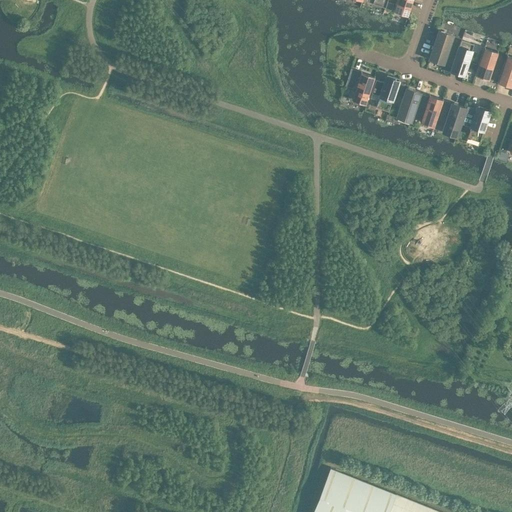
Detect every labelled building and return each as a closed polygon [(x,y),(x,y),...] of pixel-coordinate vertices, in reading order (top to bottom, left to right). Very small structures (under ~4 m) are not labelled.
[(407,17),(412,0),(397,0),(394,10),(407,14),(406,17),(407,17)] [(440,30),(439,29),(430,58),(443,63),(452,36),(440,31),(440,30)] [(466,66),(474,43),(461,39),(450,72),(457,74),(460,64),(466,66)] [(485,44),(474,76),(475,77),(476,74),(489,78),(493,67),(494,67),(495,62),(498,52),(485,47),(486,44),(485,44)] [(508,52),(497,84),(498,84),(499,81),(511,86),(511,85),(511,56),(507,55),(508,52)] [(351,68),(349,73),(356,76),(358,70),(351,68)] [(374,76),(361,72),(357,83),(356,83),(355,88),(352,98),(365,102),(364,105),(365,106),(376,73),(375,73),(374,76)] [(378,81),(374,93),(380,95),(376,106),(388,110),(399,78),(393,76),(390,85),(378,81)] [(400,78),(395,95),(399,96),(405,80),(400,78)] [(420,91),(407,87),(398,114),(410,118),(410,120),(420,91)] [(420,93),(416,107),(422,109),(426,95),(420,93)] [(442,99),(429,94),(425,106),(424,106),(423,110),(424,111),(420,121),(433,125),(432,128),(433,128),(444,96),(443,96),(442,99)] [(444,116),(449,101),(444,99),(439,114),(444,116)] [(456,133),(455,135),(456,136),(466,107),(452,102),(443,129),(456,133)] [(479,141),(490,108),(484,106),(481,116),(475,114),(467,137),(479,141)] [(311,511),(444,511),(396,493),(329,466),(311,511)]
